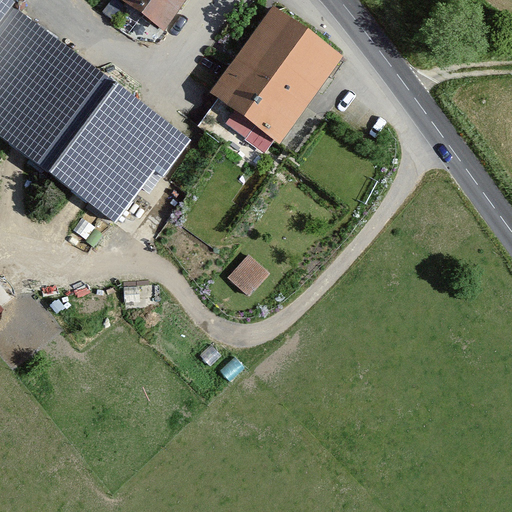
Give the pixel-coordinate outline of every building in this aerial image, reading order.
[(180,0),(117,0),(116,4),(159,32),(180,0)] [(97,76),(0,2),(0,139),(32,163),(97,76)] [(338,57),(267,6),(203,96),(274,146),(338,57)] [(183,140),(107,86),(45,171),(112,219),(146,172),(155,179),(183,140)] [(227,272),(243,289),(267,268),(251,250),(227,272)]
